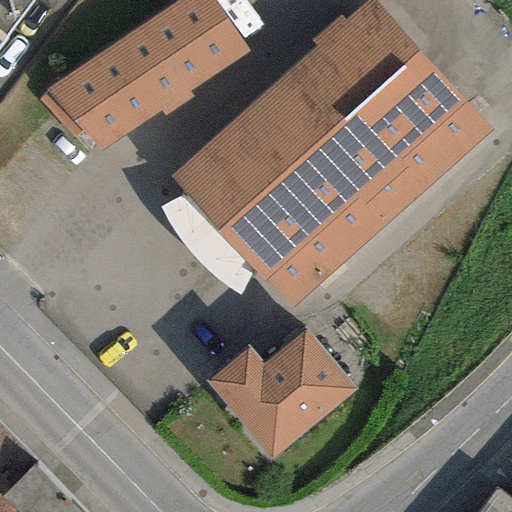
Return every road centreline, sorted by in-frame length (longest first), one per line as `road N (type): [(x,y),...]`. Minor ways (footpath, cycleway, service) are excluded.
road 1 (tertiary): [(0,342),(167,511)]
road 2 (tertiary): [(382,511),(511,391)]
